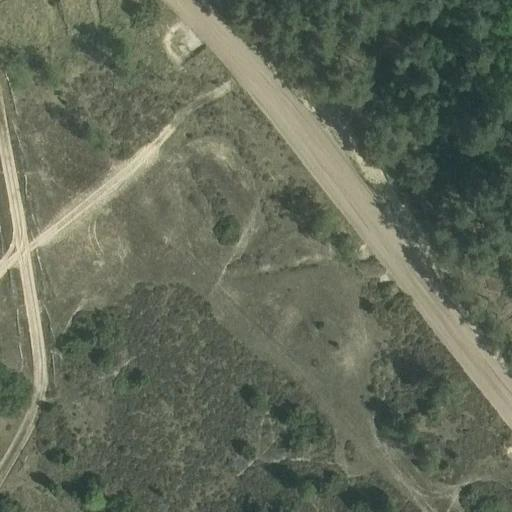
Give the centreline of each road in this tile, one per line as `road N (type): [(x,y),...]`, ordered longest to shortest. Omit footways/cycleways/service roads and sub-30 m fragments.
road 1 (track): [(511,392),(277,97)]
road 2 (track): [(277,97),(184,0)]
